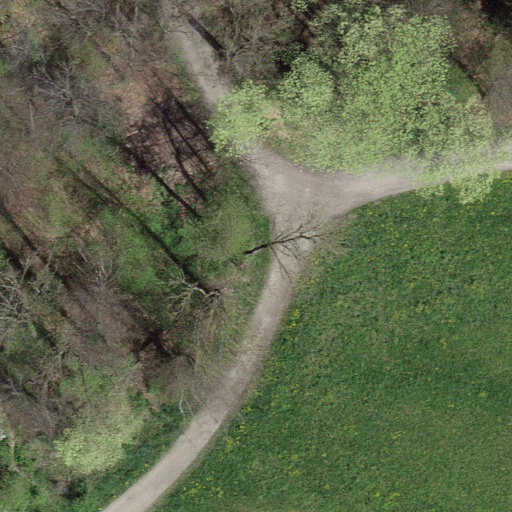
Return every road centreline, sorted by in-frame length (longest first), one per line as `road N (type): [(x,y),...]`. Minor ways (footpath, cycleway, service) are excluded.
road 1 (track): [(511,139),(310,182),(245,345),(158,480),(114,511)]
road 2 (track): [(188,0),(219,76),(310,182)]
